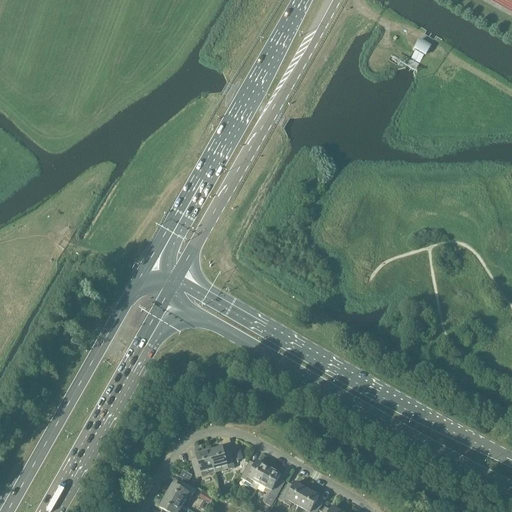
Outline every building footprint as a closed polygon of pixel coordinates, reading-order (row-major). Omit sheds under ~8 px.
[(425,55),(426,55),(430,47),(420,41),(415,49),(425,55)] [(223,449),(209,452),(215,471),(221,469),(222,472),(235,469),(230,453),(224,455),(223,449)] [(198,462),(192,464),(196,480),(209,476),(208,473),(215,471),(209,452),(196,456),(198,462)] [(254,483),(260,486),(269,470),(257,463),(254,468),(249,465),(241,479),(252,486),(254,483)] [(269,470),(260,486),(266,490),(264,493),(275,499),(283,485),(278,482),(281,476),(269,470)] [(179,489),(173,485),(166,497),(183,507),(186,500),(189,502),(196,491),(182,483),(179,489)] [(292,504),(298,508),(307,491),(296,484),(292,490),(287,487),(279,501),(290,507),(292,504)] [(298,508),(304,511),(303,511),(318,511),(322,507),(316,504),(319,498),(307,491),(298,508)] [(179,511),(183,507),(166,497),(159,509),(164,511),(179,511)] [(212,501),(206,498),(203,503),(209,507),(212,501)]
